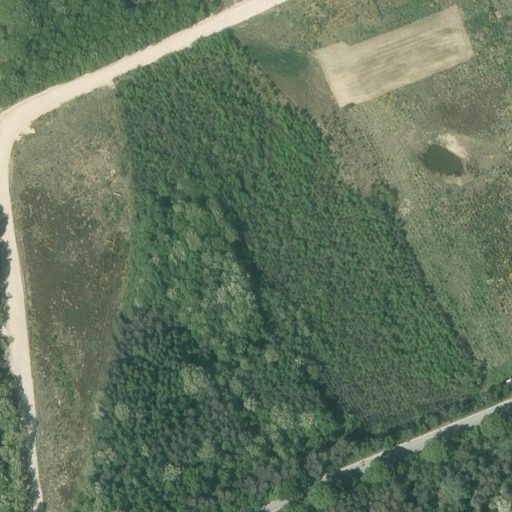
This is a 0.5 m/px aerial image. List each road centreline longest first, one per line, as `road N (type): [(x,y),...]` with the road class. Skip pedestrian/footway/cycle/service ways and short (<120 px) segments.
road 1 (track): [(283,0),(0,127)]
road 2 (track): [(0,228),(37,511)]
road 3 (unclassified): [(267,511),(511,408)]
